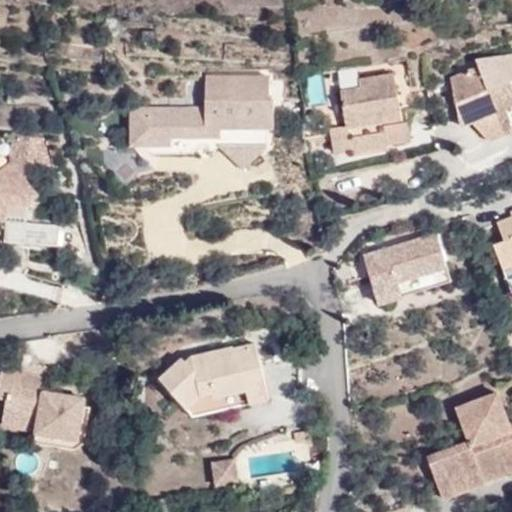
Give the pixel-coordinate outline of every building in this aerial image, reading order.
[(506,140),(506,139),(491,97),(511,89),(511,61),(476,65),(478,74),(451,84),(460,132),(473,129),(488,147),(506,140)] [(206,106),(150,108),(152,145),(166,144),(173,136),(214,134),(223,124),(224,145),(247,166),(269,141),(270,123),(276,123),(275,94),(270,95),(269,72),(205,75),(206,106)] [(404,123),(397,79),(360,85),(362,93),(342,96),(348,132),(331,135),(335,157),(353,155),(354,160),(391,153),(390,149),(414,145),(411,128),(387,131),(387,126),(404,123)] [(511,89),(491,97),(506,139),(511,135),(511,89)] [(152,145),(150,108),(134,109),(134,145),(152,145)] [(28,167),(31,136),(14,135),(11,163),(4,169),(19,170),(27,180),(29,167),(28,167)] [(31,136),(28,167),(29,167),(33,167),(34,164),(53,166),(48,138),(31,136)] [(28,223),(29,204),(40,194),(27,180),(19,170),(4,169),(0,171),(0,214),(1,215),(8,224),(6,241),(59,245),(61,225),(28,223)] [(511,226),(510,225),(498,229),(503,247),(493,251),(510,299),(511,297),(511,226)] [(377,307),(402,300),(400,287),(448,273),(438,240),(364,259),(377,307)] [(400,287),(402,300),(452,286),(448,273),(400,287)] [(257,343),(234,348),(234,354),(223,357),(221,350),(192,356),(186,360),(183,357),(160,376),(193,415),(214,410),(212,393),(245,388),(245,383),(265,380),(257,343)] [(234,354),(234,348),(221,350),(223,357),(234,354)] [(86,399),(60,394),(45,392),(46,386),(47,378),(3,371),(0,387),(0,394),(9,396),(4,424),(39,430),(38,434),(79,439),(86,399)] [(268,398),(265,380),(245,383),(245,388),(212,393),(214,410),(268,398)] [(511,423),(511,424),(500,395),(460,410),(472,444),(430,459),(445,500),(488,485),(489,487),(511,479),(511,423)] [(235,483),(231,461),(208,465),(214,488),(235,483)]
